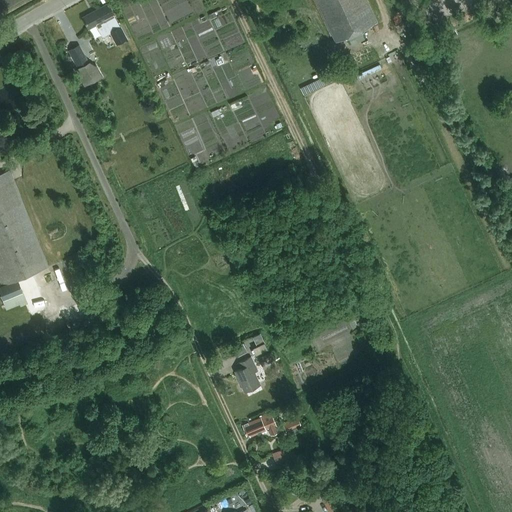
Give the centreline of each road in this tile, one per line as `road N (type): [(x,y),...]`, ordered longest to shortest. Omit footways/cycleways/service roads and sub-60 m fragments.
road 1 (track): [(29,18),(130,242),(170,293)]
road 2 (track): [(170,293),(267,501),(281,511)]
road 3 (track): [(231,0),(312,172)]
